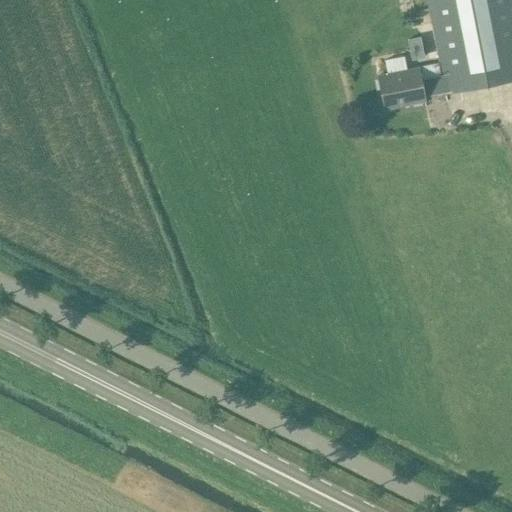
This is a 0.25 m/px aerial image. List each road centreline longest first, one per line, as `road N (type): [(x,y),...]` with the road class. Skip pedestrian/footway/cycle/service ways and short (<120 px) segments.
road 1 (unclassified): [(448,511),(0,285)]
road 2 (primary): [(354,511),(0,333)]
